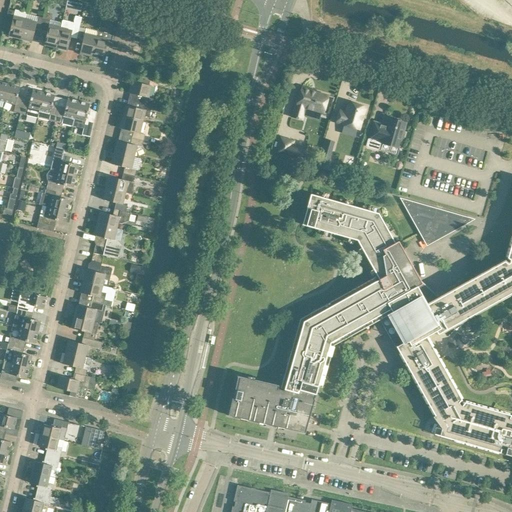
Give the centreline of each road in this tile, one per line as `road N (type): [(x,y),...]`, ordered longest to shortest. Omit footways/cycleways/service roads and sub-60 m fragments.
road 1 (residential): [(34,400),(111,89),(0,55)]
road 2 (residential): [(450,498),(217,443)]
road 3 (tertiary): [(207,282),(244,113)]
road 4 (unclassified): [(402,74),(315,50),(301,6),(290,1)]
road 5 (tertiary): [(207,282),(156,421)]
road 6 (tertiary): [(178,427),(207,282)]
road 7 (tertiary): [(244,113),(290,1)]
